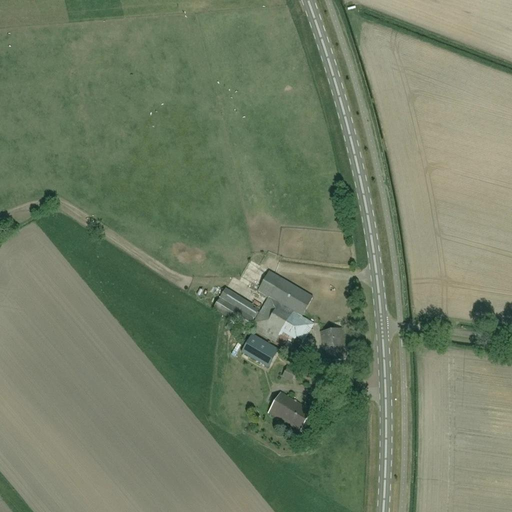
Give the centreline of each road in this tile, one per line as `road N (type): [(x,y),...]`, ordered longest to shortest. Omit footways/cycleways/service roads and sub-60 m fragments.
road 1 (secondary): [(381,325),(353,138),(309,0)]
road 2 (secondary): [(382,511),(381,325)]
road 3 (unclassified): [(511,342),(381,325)]
